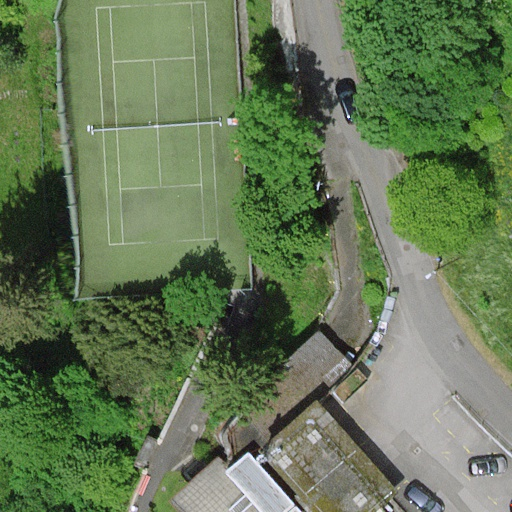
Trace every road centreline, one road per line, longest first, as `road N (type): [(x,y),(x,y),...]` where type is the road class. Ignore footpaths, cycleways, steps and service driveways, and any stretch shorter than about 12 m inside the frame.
road 1 (unclassified): [(511,414),(435,317),(343,95),(317,0)]
road 2 (track): [(376,177),(390,150),(375,0)]
